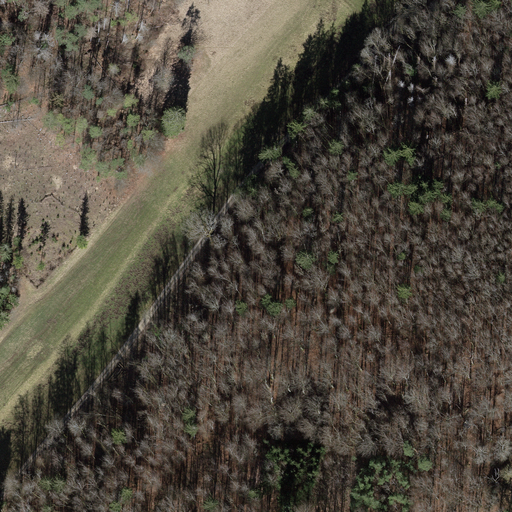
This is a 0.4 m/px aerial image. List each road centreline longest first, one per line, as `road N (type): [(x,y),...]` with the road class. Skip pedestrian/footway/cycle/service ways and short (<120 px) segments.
road 1 (track): [(0,511),(192,256),(416,0)]
road 2 (track): [(155,511),(199,468),(292,335)]
